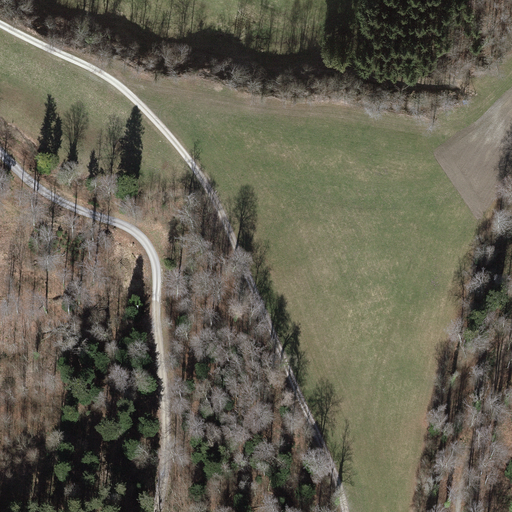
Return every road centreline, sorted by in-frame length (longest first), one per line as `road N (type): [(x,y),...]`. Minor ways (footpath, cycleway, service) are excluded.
road 1 (track): [(0,24),(134,99),(204,184),(343,511)]
road 2 (track): [(157,511),(167,432),(149,245),(136,231),(52,196),(0,153)]
road 3 (track): [(511,124),(446,139),(338,115),(241,119),(177,148)]
road 4 (track): [(511,326),(458,511)]
